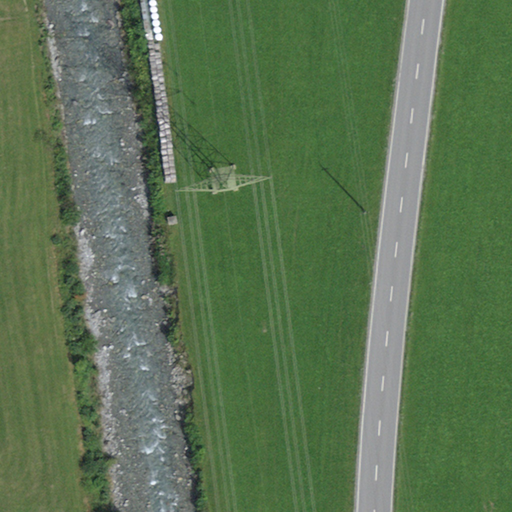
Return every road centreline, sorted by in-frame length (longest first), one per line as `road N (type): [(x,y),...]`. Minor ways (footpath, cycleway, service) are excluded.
road 1 (secondary): [(426,0),(372,511)]
road 2 (track): [(177,167),(154,0)]
